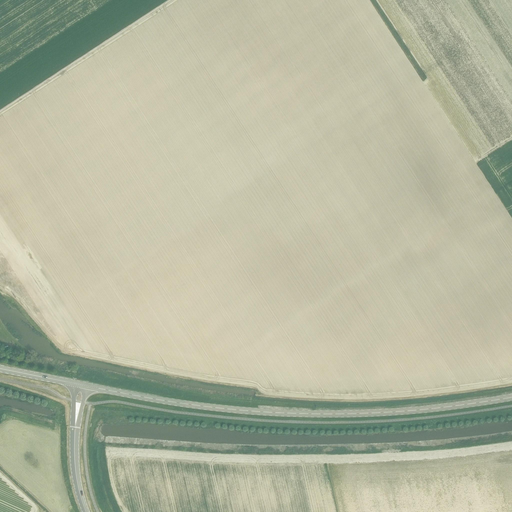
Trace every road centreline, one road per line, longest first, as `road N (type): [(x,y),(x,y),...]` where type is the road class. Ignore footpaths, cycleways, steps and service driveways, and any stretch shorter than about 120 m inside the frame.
road 1 (secondary): [(85,385),(284,413),(413,411),(511,398)]
road 2 (track): [(0,111),(170,0)]
